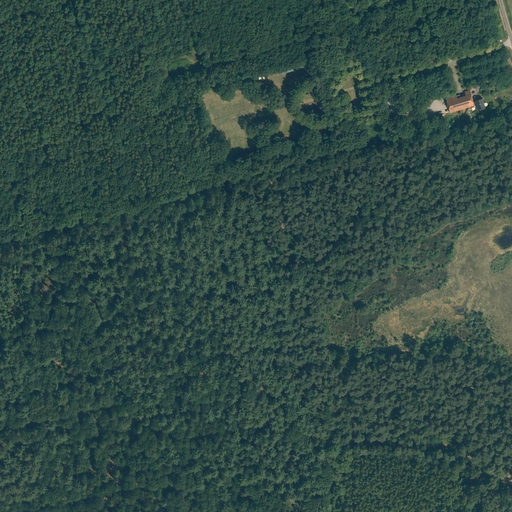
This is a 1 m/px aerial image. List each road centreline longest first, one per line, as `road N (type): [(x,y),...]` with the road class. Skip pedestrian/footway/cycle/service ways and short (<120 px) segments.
road 1 (track): [(107,404),(109,361),(72,263),(41,142),(0,152)]
road 2 (track): [(298,429),(177,432),(107,404)]
road 3 (track): [(194,51),(207,65),(335,30),(346,61)]
road 4 (track): [(41,142),(69,133),(166,62)]
road 5 (track): [(203,186),(166,62)]
